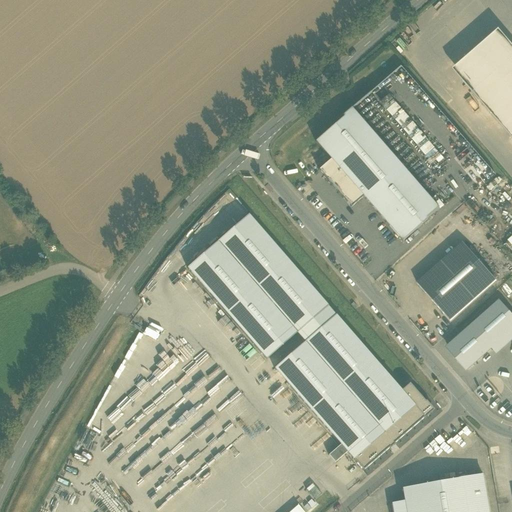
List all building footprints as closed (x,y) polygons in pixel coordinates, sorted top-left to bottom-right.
[(511,45),(499,31),(453,71),(473,94),(508,63),(506,62),(511,56),(511,45)] [(511,56),(506,62),(508,63),(473,94),(511,139),(511,56)] [(440,210),(354,110),(316,143),(331,161),(363,198),(402,243),(440,210)] [(363,198),(331,161),(319,171),(351,209),(363,198)] [(248,216),(187,269),(266,360),(297,334),(327,307),(248,216)] [(463,243),(417,284),(450,321),(496,281),(463,243)] [(511,341),(511,315),(499,301),(446,348),(467,372),(492,350),(497,355),(511,341)] [(335,316),(327,307),(297,334),(305,343),(335,316)] [(401,392),(335,316),(305,343),(274,369),(353,460),(414,407),(401,392)] [(414,407),(353,460),(363,471),(389,449),(389,450),(395,445),(394,444),(423,419),(424,420),(434,411),(425,402),(409,385),(401,392),(414,407)] [(445,442),(439,434),(428,443),(437,454),(443,449),(448,455),(454,450),(458,454),(476,439),(465,426),(445,442)] [(330,461),(342,454),(338,446),(326,453),(330,461)] [(413,488),(417,511),(489,511),(483,476),(413,488)] [(283,481),(260,504),(264,508),(287,485),(283,481)] [(417,511),(413,488),(402,490),(405,511),(417,511)]
